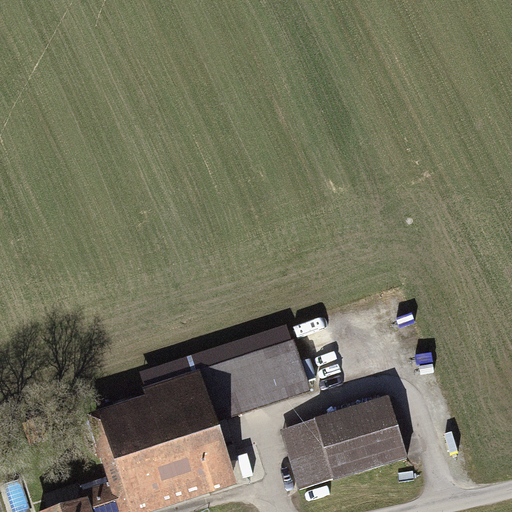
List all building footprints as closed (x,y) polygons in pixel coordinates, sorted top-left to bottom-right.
[(203,492),(232,483),(212,423),(308,392),(293,346),(198,377),(204,396),(155,412),(107,427),(126,485),(82,499),(85,506),(86,511),(109,511),(200,483),(203,492)] [(149,393),(155,412),(204,396),(198,377),(149,393)] [(408,458),(390,399),(316,422),(334,480),(408,458)] [(25,424),(31,443),(46,438),(40,419),(25,424)] [(283,431),(290,456),(319,448),(329,481),(334,480),(316,422),(283,431)] [(300,490),(329,481),(319,448),(290,456),(300,490)] [(66,511),(85,506),(82,499),(78,486),(46,497),(51,511),(66,511)]
